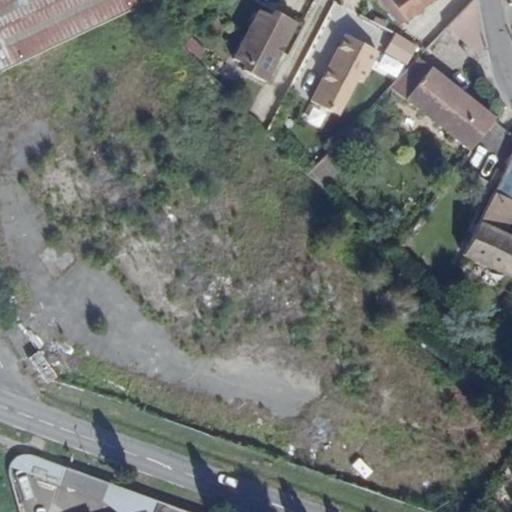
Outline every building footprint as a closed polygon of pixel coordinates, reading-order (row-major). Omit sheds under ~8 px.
[(0,0),(0,70),(147,1),(146,0),(0,0)] [(433,0),(390,0),(405,21),(433,0)] [(479,22),(475,0),(472,0),(456,17),(469,31),(479,22)] [(242,70),(264,81),(293,21),(271,11),(268,16),(256,10),(232,59),(244,65),(242,70)] [(388,52),(409,65),(420,46),(399,34),(388,52)] [(376,50),(343,35),(312,102),(333,112),(342,94),(347,97),(356,79),(361,81),(376,50)] [(165,41),(26,182),(196,353),(337,212),(165,41)] [(388,88),(467,152),(494,117),(417,58),(388,88)] [(342,94),(333,112),(339,115),(347,97),(342,94)] [(511,278),(511,238),(504,235),(511,217),(511,201),(493,193),(462,256),(511,278)] [(408,312),(416,305),(424,297),(415,288),(399,304),(408,312)] [(408,312),(405,315),(428,325),(433,312),(416,305),(408,312)] [(378,326),(328,389),(467,497),(511,440),(511,421),(504,415),(499,420),(378,326)] [(193,511),(160,500),(154,511),(193,511)]
